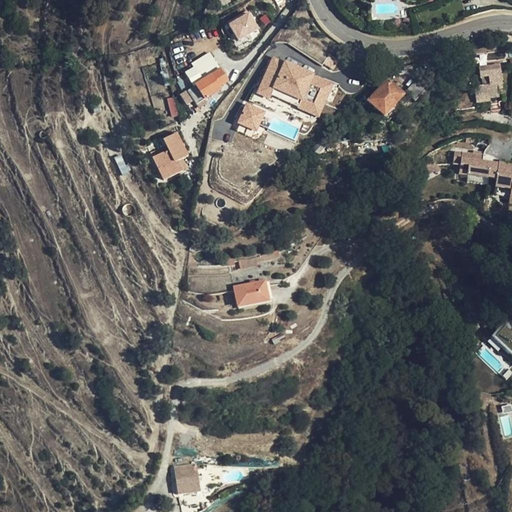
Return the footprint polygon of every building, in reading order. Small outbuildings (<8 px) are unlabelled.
[(254,42),(251,36),(260,32),(252,12),(226,23),(237,49),(254,42)] [(202,37),(205,49),(215,47),(216,53),(223,52),(218,26),(211,27),(212,35),(202,37)] [(321,67),(329,55),(295,33),(287,45),(321,67)] [(179,52),(173,55),(177,62),(179,61),(180,62),(183,61),(179,52)] [(183,72),(186,76),(194,70),(209,60),(207,57),(183,72)] [(209,60),(194,70),(202,82),(219,71),(211,59),(209,60)] [(330,85),(311,77),(311,76),(283,64),(283,65),(272,60),(257,95),(268,100),(273,89),(300,101),(297,108),(317,117),(330,85)] [(476,86),(477,96),(490,95),(491,100),(492,113),(501,112),(499,87),(499,84),(503,84),(501,64),(481,66),(481,76),(484,76),(485,85),(476,86)] [(226,83),(219,71),(202,82),(194,70),(186,76),(188,79),(194,88),(186,93),(192,103),(197,110),(205,105),(203,101),(205,100),(218,91),(217,89),(226,83)] [(219,71),(226,83),(228,82),(221,70),(219,71)] [(414,83),(418,86),(423,81),(419,77),(414,83)] [(368,102),(366,104),(382,119),(394,106),(402,98),(385,83),(368,102)] [(424,93),(420,88),(418,86),(414,83),(404,93),(405,94),(414,103),(424,93)] [(300,101),(273,89),(270,97),(297,108),(300,101)] [(186,93),(179,97),(186,107),(192,103),(186,93)] [(363,97),(354,107),(359,111),(366,104),(368,102),(363,97)] [(238,124),(255,131),(262,114),(246,106),(238,124)] [(399,111),(394,106),(382,119),(388,124),(399,111)] [(178,165),(188,159),(176,136),(164,143),(168,152),(152,161),(164,183),(182,173),(178,165)] [(320,141),(311,151),(317,155),(325,144),(320,141)] [(511,166),(482,160),(483,155),(476,153),(456,148),(453,161),(460,163),(458,171),(468,174),(487,178),(495,180),(492,189),(508,193),(507,198),(511,199),(511,166)] [(440,166),(438,157),(430,156),(423,164),(425,170),(440,166)] [(487,178),(468,174),(466,181),(485,186),(487,178)] [(492,189),(491,197),(506,200),(507,198),(508,193),(492,189)] [(257,265),(276,262),(275,255),(238,261),(240,268),(245,267),(246,271),(257,269),(257,265)] [(272,306),(268,283),(233,289),(237,312),(272,306)] [(511,361),(511,323),(508,320),(489,340),(511,361)] [(274,345),(283,338),(278,333),(270,340),(274,345)] [(173,481),(194,477),(192,464),(171,468),(173,481)] [(195,477),(194,477),(173,481),(176,497),(198,493),(195,477)]
